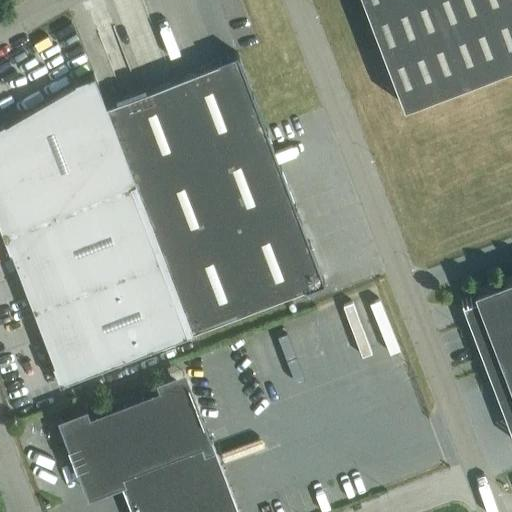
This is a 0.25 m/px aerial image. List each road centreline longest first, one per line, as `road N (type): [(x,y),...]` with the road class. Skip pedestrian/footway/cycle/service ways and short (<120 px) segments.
road 1 (unclassified): [(494,511),(301,0)]
road 2 (unknown): [(455,408),(397,439),(300,445)]
road 3 (unknown): [(472,452),(339,511)]
